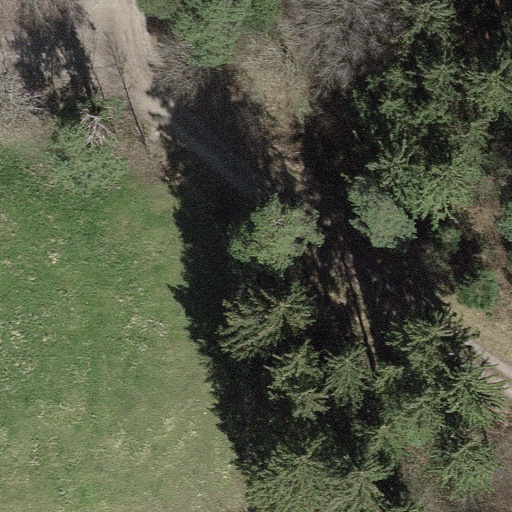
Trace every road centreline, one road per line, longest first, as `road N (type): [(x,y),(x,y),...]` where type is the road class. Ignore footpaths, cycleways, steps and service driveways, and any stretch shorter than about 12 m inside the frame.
road 1 (track): [(511,387),(432,334),(92,44)]
road 2 (track): [(0,66),(92,44),(115,0)]
